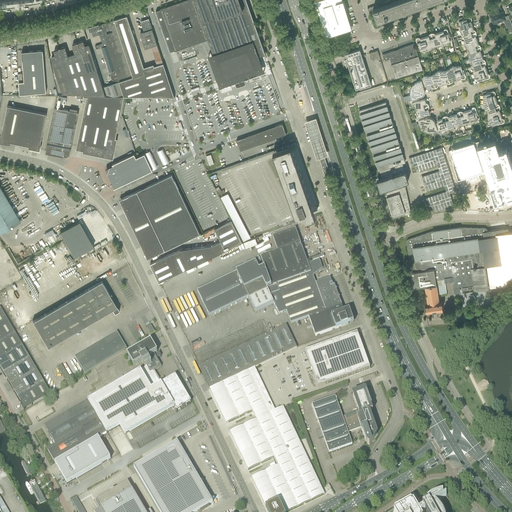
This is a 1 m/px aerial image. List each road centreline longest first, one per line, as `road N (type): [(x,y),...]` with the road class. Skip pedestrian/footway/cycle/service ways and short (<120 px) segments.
road 1 (primary): [(282,4),(384,317),(449,437)]
road 2 (unclassified): [(377,478),(373,463),(398,402),(273,40)]
road 3 (unclassified): [(254,511),(116,223),(67,175),(0,155)]
road 4 (primary): [(434,387),(383,279),(299,12)]
road 5 (residential): [(382,239),(321,46)]
road 6 (unknown): [(363,326),(302,348),(305,385),(376,361)]
road 7 (unknown): [(152,298),(50,353),(17,312)]
road 8 (tertiary): [(147,0),(0,41)]
road 9 (unclassified): [(70,511),(0,392)]
road 10 (unclassified): [(382,239),(438,219),(511,216)]
